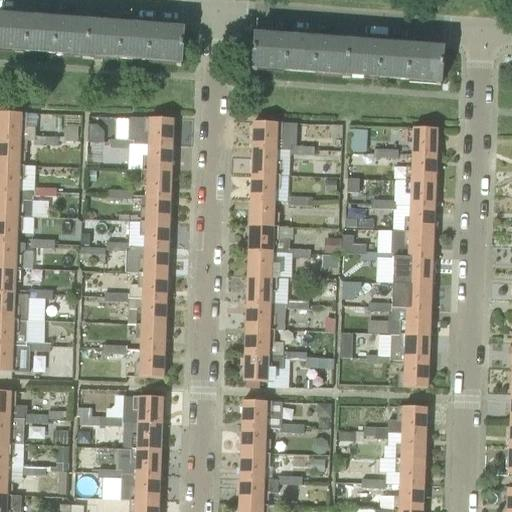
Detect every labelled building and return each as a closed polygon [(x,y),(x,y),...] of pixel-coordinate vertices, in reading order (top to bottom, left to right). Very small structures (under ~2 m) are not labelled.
[(0,54),(87,60),(89,24),(0,17),(0,54)] [(181,67),(184,31),(89,24),(87,60),(181,67)] [(252,73),(346,80),(349,43),(255,36),(252,73)] [(441,87),(443,50),(349,43),(346,80),(441,87)] [(20,142),(35,142),(35,137),(36,129),(25,129),(26,115),(0,114),(0,140),(20,141),(20,142)] [(172,147),(173,121),(144,120),(130,119),(130,121),(129,121),(128,140),(129,140),(129,141),(121,141),(121,150),(128,150),(134,150),(135,145),(148,146),(148,147),(172,147)] [(282,125),(253,124),(252,150),(276,151),(291,152),(290,156),(302,156),(303,148),(296,148),(297,125),(282,125)] [(105,143),(105,133),(98,126),(89,126),(89,143),(105,143)] [(66,142),(77,142),(78,128),(67,127),(66,142)] [(407,144),(412,144),(411,156),(436,157),(437,131),(407,129),(407,144)] [(349,140),(367,141),(367,132),(349,131),(349,140)] [(35,137),(35,142),(35,146),(47,146),(47,138),(35,137)] [(58,139),(47,138),(47,146),(58,147),(58,139)] [(0,140),(0,166),(24,167),(25,154),(20,154),(20,142),(20,141),(0,140)] [(111,141),(111,144),(110,149),(121,150),(121,141),(111,141)] [(134,150),(128,150),(127,171),(142,172),(171,173),(172,147),(148,147),(148,146),(135,145),(134,150)] [(303,148),(302,156),(314,157),(314,149),(303,148)] [(251,176),(280,177),(280,164),(276,164),(276,151),(252,150),(251,176)] [(374,159),(386,159),(386,151),(374,151),(374,159)] [(398,160),(398,152),(386,151),(386,159),(398,160)] [(406,168),(406,182),(435,183),(436,157),(411,156),(411,168),(406,168)] [(19,181),(24,181),(24,167),(0,166),(0,192),(19,193),(19,181)] [(96,172),(88,172),(87,182),(96,182),(96,172)] [(170,199),(171,173),(142,172),(142,186),(147,186),(146,198),(170,199)] [(279,191),(280,177),(251,176),(250,202),(274,202),(275,191),(279,191)] [(347,194),(359,194),(359,181),(348,180),(347,194)] [(337,192),(337,181),(326,181),(325,192),(337,192)] [(410,208),(434,208),(435,183),(406,182),(405,195),(410,195),(410,208)] [(33,193),(19,193),(0,192),(0,217),(22,219),(32,219),(33,198),(45,198),(45,189),(33,188),(33,193)] [(45,189),(45,198),(56,199),(57,189),(45,189)] [(120,201),(121,192),(109,191),(109,200),(120,201)] [(133,192),(121,192),(120,201),(133,201),(133,192)] [(169,224),(170,199),(146,198),(146,210),(141,210),(140,223),(169,224)] [(301,208),(301,199),(288,198),(288,207),(301,208)] [(301,199),(301,208),(312,208),(312,199),(301,199)] [(384,211),(384,202),(372,201),(372,210),(384,211)] [(274,215),(274,202),(250,202),(249,227),(278,228),(279,215),(274,215)] [(396,211),(396,207),(396,202),(384,202),(384,211),(395,211),(396,211)] [(410,208),(409,219),(403,219),(403,233),(433,234),(434,208),(410,208)] [(22,233),(22,219),(0,217),(0,243),(17,244),(18,232),(22,233)] [(356,229),(356,221),(346,220),(346,229),(356,229)] [(169,224),(140,223),(140,237),(144,238),(144,249),(168,250),(169,224)] [(290,242),(277,241),(278,228),(249,227),(248,253),(272,254),(286,255),(286,250),(289,251),(290,242)] [(394,259),(432,260),(433,234),(403,233),(394,233),(393,255),(382,254),(382,262),(394,263),(394,259)] [(343,237),(342,255),(366,256),(366,254),(366,246),(353,245),(353,237),(343,237)] [(341,256),(341,240),(325,240),(324,256),(341,256)] [(30,249),(42,250),(43,241),(31,241),(30,249)] [(43,241),(42,250),(54,250),(55,242),(43,241)] [(0,243),(0,269),(20,271),(21,257),(17,257),(17,244),(0,243)] [(118,244),(108,244),(106,244),(106,249),(106,252),(118,252),(118,244)] [(130,244),(118,244),(118,252),(126,252),(126,274),(129,274),(138,275),(167,276),(168,250),(144,249),(130,249),(130,244)] [(106,252),(106,249),(80,248),(79,262),(105,263),(106,252)] [(286,260),(300,260),(300,251),(289,251),(286,250),(286,255),(286,260)] [(310,251),(300,251),(300,260),(310,261),(310,256),(310,251)] [(277,267),(273,267),(272,254),(248,253),(247,279),(276,280),(277,267)] [(382,262),(382,254),(366,254),(366,256),(366,262),(382,262)] [(394,259),(394,263),(394,284),(431,286),(432,260),(394,259)] [(20,271),(0,269),(0,295),(16,296),(16,284),(20,285),(20,271)] [(138,275),(138,286),(130,286),(129,295),(129,300),(141,301),(166,302),(167,276),(138,275)] [(276,280),(247,279),(246,305),(270,306),(270,305),(271,294),(276,294),(276,280)] [(392,285),(392,305),(392,310),(430,312),(431,286),(394,284),(392,284),(392,285)] [(41,301),(41,292),(30,292),(29,292),(29,297),(30,296),(29,300),(41,301)] [(41,292),(41,301),(52,301),(53,293),(41,292)] [(105,303),(116,304),(116,295),(105,294),(105,303)] [(0,321),(29,323),(29,300),(30,296),(29,297),(16,296),(0,295),(0,321)] [(129,300),(129,295),(128,295),(116,295),(116,304),(129,304),(129,300)] [(166,302),(141,301),(129,300),(129,304),(128,325),(137,325),(137,326),(165,327),(166,302)] [(246,305),(245,331),(275,332),(284,332),(284,310),(297,310),(297,302),(285,301),(284,305),(270,305),(270,306),(246,305)] [(297,302),(297,310),(308,311),(309,302),(297,302)] [(380,313),(380,305),(369,304),(369,309),(369,313),(380,313)] [(380,305),(380,314),(388,314),(392,314),(392,310),(392,305),(380,305)] [(430,312),(392,310),(392,314),(391,336),(429,337),(430,312)] [(336,320),(326,319),(325,334),(335,334),(336,320)] [(28,344),(29,323),(0,321),(0,347),(13,348),(27,348),(27,344),(28,344)] [(141,340),(141,351),(141,352),(164,353),(165,327),(137,326),(136,340),(141,340)] [(268,358),(283,358),(283,353),(283,345),(275,344),(275,332),(245,331),(244,357),(268,358)] [(353,350),(353,335),(340,335),(340,349),(353,350)] [(389,356),(390,335),(380,335),(380,356),(389,356)] [(390,362),(404,362),(428,363),(429,337),(391,336),(390,357),(378,357),(377,365),(390,366),(390,362)] [(39,344),(28,344),(27,344),(27,348),(27,353),(39,353),(39,344)] [(39,344),(39,353),(51,353),(51,345),(39,344)] [(17,359),(12,359),(13,348),(0,347),(0,373),(17,374),(17,359)] [(114,355),(115,347),(103,347),(102,355),(114,355)] [(115,347),(114,355),(126,356),(127,351),(127,348),(115,347)] [(125,378),(135,378),(135,379),(163,380),(164,353),(141,352),(141,351),(127,351),(126,356),(125,378)] [(306,354),(296,354),(295,362),(306,363),(306,359),(306,354)] [(259,383),(268,383),(268,358),(244,357),(243,383),(246,383),(246,389),(259,389),(259,383)] [(366,365),(377,365),(378,357),(367,357),(366,365)] [(398,389),(427,389),(428,363),(404,362),(404,375),(399,374),(398,389)] [(270,369),(271,389),(289,388),(288,368),(270,369)] [(0,419),(25,420),(25,417),(26,417),(27,417),(27,408),(15,408),(15,394),(0,393),(0,419)] [(162,426),(163,399),(124,398),(123,419),(123,424),(162,426)] [(280,404),(243,402),(242,428),(266,429),(266,428),(280,429),(279,434),(291,435),(292,426),(280,425),(280,404)] [(426,436),(427,410),(397,408),(397,422),(387,422),(387,429),(376,429),(376,438),(388,438),(388,434),(396,435),(426,436)] [(25,417),(25,420),(25,425),(37,425),(38,420),(38,417),(27,417),(26,417),(25,417)] [(48,426),(48,422),(48,418),(38,417),(38,420),(37,425),(48,426)] [(99,427),(99,418),(92,418),(92,419),(80,419),(79,426),(99,427)] [(111,428),(111,419),(99,418),(99,427),(111,428)] [(0,444),(24,446),(25,425),(25,420),(0,419),(0,444)] [(123,428),(123,445),(122,450),(161,452),(162,426),(123,424),(123,419),(111,419),(111,428),(123,428)] [(329,430),(329,420),(319,420),(319,430),(329,430)] [(304,426),(292,426),(291,435),(303,435),(304,426)] [(241,454),(270,455),(270,443),(266,443),(266,429),(242,428),(241,454)] [(364,437),(376,438),(376,429),(364,429),(364,437)] [(53,432),(52,445),(67,446),(68,433),(53,432)] [(355,443),(355,434),(339,433),(338,443),(355,443)] [(396,435),(395,461),(425,462),(426,436),(396,435)] [(325,455),(328,450),(327,443),(321,439),(315,441),(311,447),(313,453),(318,457),(325,455)] [(0,470),(8,471),(23,472),(23,467),(24,446),(0,444),(0,470)] [(56,466),(68,466),(68,448),(56,448),(56,466)] [(160,477),(161,452),(122,450),(120,450),(120,464),(121,464),(120,472),(120,476),(160,477)] [(240,480),(264,481),(265,470),(269,470),(270,455),(241,454),(240,480)] [(324,473),(325,461),(310,460),(310,472),(324,473)] [(395,461),(395,474),(392,473),(391,486),(400,486),(424,487),(425,462),(395,461)] [(35,477),(35,468),(23,467),(23,472),(22,477),(35,477)] [(46,468),(35,468),(35,477),(46,478),(46,468)] [(12,484),(7,483),(8,471),(0,470),(0,496),(11,497),(12,484)] [(109,480),(109,472),(98,471),(98,480),(109,480)] [(109,480),(120,480),(120,476),(120,472),(109,472),(109,480)] [(59,473),(59,474),(59,482),(58,495),(66,496),(67,473),(59,473)] [(160,477),(120,476),(120,480),(120,501),(129,502),(159,503),(160,477)] [(239,506),(268,507),(268,494),(278,494),(278,487),(290,487),(290,478),(278,477),(278,481),(264,481),(240,480),(239,506)] [(290,478),(290,487),(302,487),(302,479),(290,478)] [(374,490),(374,481),(362,481),(361,489),(374,490)] [(374,481),(374,490),(385,490),(385,482),(374,481)] [(394,499),(393,511),(395,511),(422,511),(424,487),(400,486),(400,499),(394,499)] [(21,511),(22,498),(11,498),(11,497),(0,496),(0,511),(21,511)] [(158,511),(159,503),(129,502),(128,511),(158,511)]
